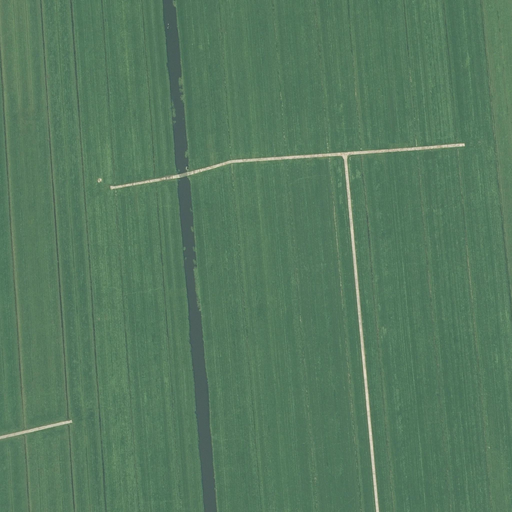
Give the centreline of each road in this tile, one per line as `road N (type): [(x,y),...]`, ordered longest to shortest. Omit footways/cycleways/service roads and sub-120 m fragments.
road 1 (track): [(376,511),(344,154)]
road 2 (track): [(111,187),(233,161),(344,154)]
